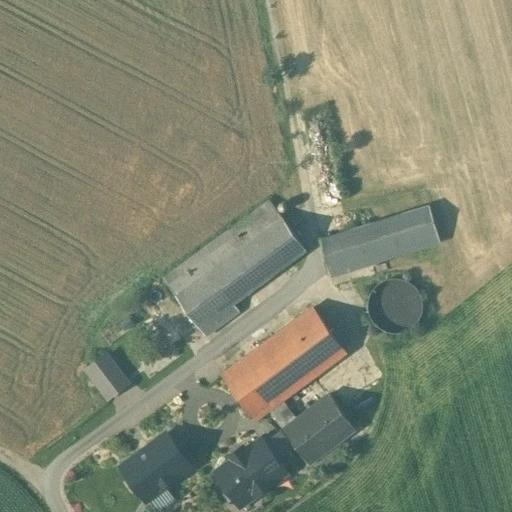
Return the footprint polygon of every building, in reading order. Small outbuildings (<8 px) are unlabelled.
[(218,264),(176,295),(205,336),(207,335),(207,336),(232,317),(232,316),(239,311),(233,303),(306,250),(271,201),(207,248),(218,264)] [(427,204),(320,238),(331,272),(438,238),(427,204)] [(207,248),(164,279),(176,295),(218,264),(207,248)] [(402,279),(398,278),(394,278),(390,279),(387,280),(383,281),(380,283),(377,285),(374,288),(372,291),(370,295),(369,298),(368,302),(368,306),(368,310),(369,313),(370,317),(372,320),(375,323),(377,326),(380,328),(384,330),(387,332),(391,333),(395,333),(398,333),(402,332),(406,331),(409,329),(412,327),(415,324),(418,321),(420,318),(421,315),(422,311),(423,307),(423,303),(422,300),(421,296),(419,292),(417,289),(415,286),(412,284),(409,282),(405,280),(402,279)] [(313,308),(225,373),(226,374),(259,418),(270,409),(283,428),(264,442),(278,462),(297,448),(310,464),(356,430),(330,394),(297,419),(283,400),(346,352),(313,308)] [(128,384),(106,355),(87,370),(109,399),(128,384)] [(166,433),(142,451),(140,449),(121,463),(146,496),(189,464),(166,433)] [(233,461),(217,473),(227,487),(226,494),(232,501),(238,502),(240,506),(284,473),(284,474),(286,472),(278,462),(264,442),(262,440),(246,452),(243,448),(230,457),(233,461)]
